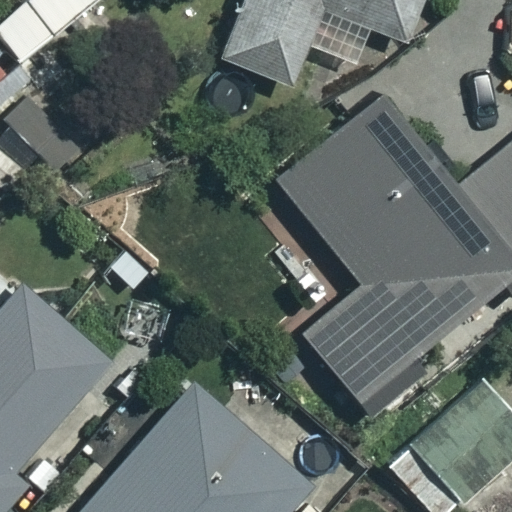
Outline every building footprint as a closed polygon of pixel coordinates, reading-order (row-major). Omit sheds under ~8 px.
[(75,0),(6,0),(0,6),(0,45),(11,58),(75,0)] [(404,0),(225,0),(205,48),(277,78),(294,37),(341,57),(358,19),(390,33),(404,0)] [(72,143),(26,85),(0,106),(0,120),(39,169),(72,143)] [(511,124),(445,180),(366,85),(262,171),(347,275),(285,326),(359,416),(414,371),(395,348),(511,251),(511,124)] [(97,356),(9,280),(0,290),(0,494),(14,478),(1,467),(97,356)] [(511,445),(511,427),(466,375),(396,436),(452,498),(511,445)] [(269,511),(297,481),(181,377),(60,511),(269,511)]
